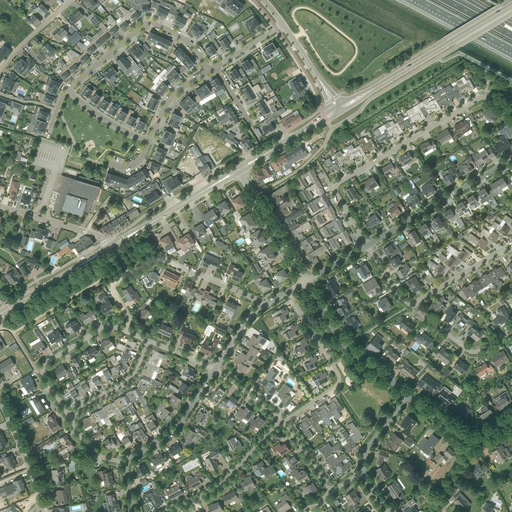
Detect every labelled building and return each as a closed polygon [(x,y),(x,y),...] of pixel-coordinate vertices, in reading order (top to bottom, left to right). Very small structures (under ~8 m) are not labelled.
[(85,4),(88,7),(90,9),(96,4),(91,0),(84,0),(84,1),(86,4),(85,4)] [(225,0),(224,0),(220,7),(224,10),(227,6),(238,14),(243,6),(235,0),(229,0),(228,2),(225,0)] [(164,7),(159,5),(159,4),(157,2),(154,8),(157,9),(155,14),(160,17),(164,7)] [(37,8),(33,4),(32,4),(30,7),(29,7),(32,10),(36,13),(38,11),(43,16),(48,11),(41,4),(37,8)] [(120,6),(118,8),(128,20),(131,18),(133,21),(136,19),(136,20),(139,17),(139,16),(137,13),(134,10),(131,13),(120,6)] [(164,6),(164,7),(160,17),(165,19),(170,8),(164,6)] [(115,10),(121,21),(117,24),(120,27),(122,30),(123,30),(124,31),(127,28),(126,27),(128,25),(126,22),(128,20),(118,8),(115,10)] [(78,10),(68,18),(74,24),(83,16),(78,10)] [(173,23),(178,25),(182,17),(177,14),(178,12),(176,11),(174,10),(172,15),(176,17),(173,23)] [(27,18),(24,20),(29,25),(31,23),(35,27),(40,22),(33,15),(31,17),(32,19),(29,21),(27,18)] [(117,24),(109,15),(107,17),(111,26),(107,29),(111,34),(112,35),(113,35),(116,33),(116,32),(118,30),(117,29),(120,27),(117,24)] [(182,17),(178,25),(183,28),(188,18),(183,15),(182,17)] [(95,16),(90,21),(94,26),(100,21),(95,16)] [(255,19),(252,20),(246,24),(251,33),(254,31),(253,29),(259,25),(255,19)] [(111,34),(107,29),(101,22),(98,24),(102,34),(99,37),(104,43),(105,43),(108,40),(107,39),(109,37),(109,36),(111,34)] [(194,35),(199,27),(194,24),(189,32),(194,35)] [(208,30),(205,29),(204,31),(199,27),(194,35),(199,38),(202,34),(204,35),(208,30)] [(62,28),(57,33),(61,38),(63,35),(67,39),(69,36),(66,33),(67,32),(62,28)] [(67,40),(73,46),(82,37),(76,32),(67,40)] [(152,42),(155,35),(150,32),(146,39),(152,42)] [(91,44),(95,48),(97,46),(98,47),(100,45),(101,46),(104,43),(99,37),(95,40),(88,35),(85,37),(91,44)] [(160,37),(155,35),(152,42),(156,44),(160,37)] [(233,41),(229,35),(225,38),(224,36),(218,40),(224,50),(230,46),(228,43),(230,42),(230,43),(233,41)] [(165,39),(160,37),(156,44),(161,46),(165,39)] [(161,46),(160,48),(166,50),(170,41),(165,39),(161,46)] [(95,49),(95,48),(91,44),(87,47),(79,42),(77,44),(84,53),(86,55),(89,53),(89,54),(92,52),(92,53),(95,50),(95,49)] [(216,49),(219,48),(216,42),(213,44),(211,45),(211,44),(205,47),(207,51),(206,51),(208,55),(209,55),(210,56),(216,52),(215,50),(216,49)] [(41,53),(38,55),(43,60),(45,58),(44,56),(46,55),(49,58),(52,55),(49,52),(52,49),(47,43),(41,48),(43,50),(41,53)] [(269,55),(276,50),(274,48),(275,47),(273,44),(272,44),(272,43),(262,49),(264,53),(261,55),(265,61),(270,57),(269,55)] [(138,46),(137,45),(130,51),(131,52),(129,53),(134,59),(136,57),(137,59),(147,51),(141,44),(138,46)] [(0,62),(10,50),(10,49),(4,45),(2,47),(0,45),(0,62)] [(177,57),(183,51),(179,47),(172,54),(174,55),(176,58),(177,57)] [(83,64),(85,62),(86,63),(89,60),(88,59),(89,59),(86,55),(84,53),(81,56),(71,49),(68,51),(78,63),(80,60),(83,64)] [(69,70),(72,73),(73,72),(73,73),(76,70),(78,68),(75,65),(78,63),(68,51),(66,53),(70,64),(67,67),(69,70)] [(187,55),(183,51),(177,57),(181,61),(187,55)] [(190,59),(187,55),(181,61),(184,65),(190,59)] [(15,64),(15,65),(13,68),(20,74),(20,75),(21,74),(27,67),(30,70),(35,64),(29,57),(24,62),(21,59),(20,59),(18,62),(17,61),(17,62),(15,64)] [(132,60),(129,63),(126,59),(125,60),(124,60),(122,57),(116,62),(125,73),(129,69),(132,71),(135,73),(140,69),(137,65),(132,60)] [(58,74),(63,80),(64,80),(65,80),(68,78),(67,77),(70,75),(67,72),(69,70),(67,67),(60,58),(58,60),(62,71),(58,74)] [(184,65),(183,65),(187,70),(188,69),(189,70),(192,67),(191,67),(194,64),(190,59),(184,65)] [(253,59),(250,61),(249,62),(247,59),(246,60),(246,59),(242,62),(243,62),(241,63),(247,72),(253,68),(252,67),(257,65),(253,59)] [(282,66),(278,69),(281,74),(277,76),(283,85),(292,79),(291,78),(291,79),(289,75),(291,74),(289,71),(290,70),(290,71),(288,66),(287,67),(285,64),(282,65),(281,65),(282,66)] [(169,73),(175,79),(179,75),(176,72),(178,70),(177,69),(174,65),(171,68),(172,68),(168,72),(169,73)] [(112,67),(103,74),(105,76),(103,78),(106,81),(110,85),(114,82),(111,78),(117,73),(112,67)] [(240,76),(245,74),(241,68),(238,70),(237,71),(235,69),(229,72),(236,82),(242,79),(240,76)] [(3,80),(2,83),(3,84),(1,87),(2,87),(2,88),(6,90),(7,90),(10,91),(15,82),(13,82),(17,76),(11,71),(8,77),(9,78),(9,79),(6,78),(4,81),(3,80)] [(171,83),(175,79),(169,73),(165,77),(171,83)] [(58,89),(60,83),(55,81),(56,78),(50,76),(48,80),(50,80),(49,86),(58,89)] [(157,86),(165,92),(168,87),(163,83),(165,81),(160,77),(159,80),(155,85),(157,86)] [(457,86),(462,93),(467,90),(469,92),(475,89),(469,79),(466,81),(464,77),(455,82),(457,86)] [(223,88),(216,78),(215,78),(211,80),(212,81),(211,81),(214,86),(211,88),(214,93),(215,94),(223,88)] [(299,78),(289,84),(292,88),(295,86),(298,93),(305,89),(305,88),(299,78)] [(242,90),(246,96),(260,87),(258,84),(253,87),(249,82),(243,86),(244,89),(242,90)] [(208,89),(205,84),(204,85),(203,85),(200,87),(205,96),(206,98),(214,93),(211,88),(211,87),(208,89)] [(58,89),(49,86),(47,85),(43,94),(49,96),(51,93),(55,95),(56,93),(57,93),(58,89)] [(444,89),(451,100),(456,96),(458,99),(464,95),(462,93),(457,86),(455,87),(454,87),(452,89),(450,85),(444,89)] [(82,94),(83,95),(83,96),(86,98),(86,97),(87,98),(90,94),(92,91),(85,86),(81,91),(83,92),(82,94)] [(154,90),(161,96),(165,92),(157,86),(154,90)] [(198,95),(194,97),(198,103),(201,101),(200,99),(205,96),(200,87),(196,89),(197,90),(195,91),(198,95)] [(262,90),(260,87),(246,96),(250,101),(251,100),(253,103),(257,100),(260,99),(256,93),(262,90)] [(93,96),(90,100),(92,102),(91,102),(94,105),(95,104),(96,104),(98,101),(101,98),(101,97),(97,95),(98,92),(94,89),(92,91),(90,94),(93,96)] [(435,99),(440,106),(445,103),(447,106),(452,102),(451,100),(444,89),(439,92),(433,95),(435,99)] [(145,100),(147,101),(156,105),(158,100),(153,98),(154,95),(149,92),(147,95),(148,95),(145,100)] [(55,99),(54,99),(54,98),(49,96),(43,94),(43,93),(39,102),(45,104),(46,101),(52,104),(53,103),(55,99)] [(102,95),(101,97),(101,98),(98,101),(101,103),(99,107),(101,108),(100,109),(103,111),(104,110),(105,110),(107,107),(109,103),(106,101),(106,98),(102,95)] [(194,103),(196,105),(198,103),(194,97),(192,100),(188,96),(187,97),(186,97),(183,100),(190,107),(194,103)] [(262,97),(260,99),(257,100),(258,103),(256,104),(260,110),(274,101),(272,98),(267,101),(265,99),(263,100),(262,97)] [(424,106),(428,113),(434,110),(435,112),(441,109),(440,106),(435,99),(433,101),(434,102),(431,104),(427,99),(420,103),(422,108),(424,106)] [(180,103),(179,105),(182,108),(179,111),(185,115),(187,113),(186,111),(190,107),(183,100),(180,103)] [(110,101),(109,103),(107,107),(110,108),(107,112),(109,114),(109,115),(112,117),(113,116),(114,116),(116,112),(118,109),(114,107),(115,104),(110,101)] [(148,108),(153,110),(156,105),(147,101),(145,106),(142,105),(141,107),(146,110),(148,108)] [(260,110),(264,116),(266,114),(267,117),(274,113),(271,108),(276,104),(274,101),(260,110)] [(13,102),(10,110),(19,113),(22,106),(13,102)] [(420,122),(426,118),(420,109),(422,108),(420,103),(406,111),(408,114),(413,122),(418,119),(420,122)] [(220,122),(234,113),(230,107),(228,105),(222,108),(224,111),(226,113),(217,118),(220,122)] [(38,113),(37,116),(42,118),(46,119),(47,118),(48,119),(49,115),(48,115),(49,114),(43,111),(44,109),(38,106),(36,111),(38,113)] [(128,112),(119,107),(118,109),(116,112),(119,114),(117,118),(119,119),(118,120),(121,122),(122,121),(123,122),(125,117),(128,112)] [(481,111),(478,113),(481,117),(482,116),(482,117),(493,123),(498,114),(487,108),(484,113),(481,111)] [(128,112),(125,117),(128,119),(126,123),(128,124),(127,125),(131,127),(131,126),(132,127),(134,122),(136,119),(132,117),(133,114),(134,112),(129,109),(128,112)] [(169,118),(179,123),(181,124),(185,115),(179,111),(177,115),(173,113),(172,115),(171,115),(169,118)] [(234,113),(220,122),(222,125),(230,120),(231,123),(231,122),(233,125),(239,122),(237,119),(238,118),(234,113)] [(286,129),(295,124),(303,119),(299,113),(294,116),(293,113),(289,115),(281,120),(286,129)] [(397,122),(402,129),(407,126),(409,129),(415,125),(413,122),(408,114),(402,118),(401,115),(395,118),(397,122)] [(45,124),(45,122),(40,121),(42,118),(37,116),(36,115),(34,119),(36,120),(34,125),(44,129),(44,128),(45,124)] [(266,134),(272,131),(272,132),(275,130),(274,130),(275,129),(270,122),(275,119),(273,116),(264,121),(267,126),(263,128),(266,134)] [(137,124),(135,128),(142,131),(143,128),(144,128),(146,125),(145,124),(145,123),(142,122),(142,119),(137,117),(136,119),(134,122),(137,124)] [(171,129),(178,133),(179,129),(176,128),(179,123),(169,118),(168,122),(168,123),(167,124),(172,127),(171,129)] [(403,132),(402,129),(397,122),(395,124),(393,120),(390,122),(389,121),(384,125),(391,136),(396,133),(397,135),(403,132)] [(458,124),(454,126),(457,131),(454,133),(458,139),(461,137),(459,134),(470,128),(471,130),(471,129),(465,120),(462,122),(461,122),(461,123),(458,124)] [(510,126),(509,126),(509,125),(510,124),(508,121),(502,125),(504,129),(503,128),(499,131),(502,136),(498,138),(501,142),(495,146),(499,153),(505,149),(504,148),(511,144),(507,138),(509,138),(510,138),(511,138),(511,137),(511,134),(511,126),(510,126)] [(44,129),(34,125),(32,131),(30,130),(29,133),(35,135),(36,132),(42,134),(44,129)] [(373,132),(379,143),(385,139),(386,142),(392,138),(391,136),(384,125),(378,128),(373,132)] [(174,141),(178,133),(171,129),(169,132),(166,131),(165,132),(164,132),(163,136),(174,141)] [(452,137),(447,129),(442,132),(443,133),(438,137),(442,144),(449,140),(448,139),(452,137)] [(225,140),(228,135),(222,131),(219,136),(225,140)] [(310,146),(323,138),(319,132),(306,140),(310,146)] [(241,137),(243,141),(242,142),(245,148),(247,147),(248,150),(254,147),(252,144),(253,143),(251,140),(247,134),(241,137)] [(233,145),(236,140),(228,135),(225,140),(224,140),(233,145)] [(164,147),(170,149),(174,141),(163,136),(161,140),(161,142),(165,144),(164,147)] [(366,137),(363,139),(363,137),(357,141),(360,145),(364,152),(369,149),(371,151),(377,148),(371,138),(368,140),(366,137)] [(436,148),(437,147),(433,140),(430,142),(428,141),(420,146),(426,155),(437,149),(436,148)] [(0,147),(7,150),(10,144),(1,141),(0,143),(0,147)] [(354,148),(351,144),(346,148),(348,152),(353,159),(358,156),(360,158),(366,155),(364,152),(360,145),(354,148)] [(304,152),(305,152),(303,149),(303,148),(302,148),(300,145),(284,155),(290,164),(301,157),(301,159),(302,158),(301,158),(303,157),(306,155),(306,154),(304,152)] [(170,149),(164,147),(163,149),(157,147),(154,153),(155,153),(164,157),(167,152),(168,153),(170,149)] [(486,150),(480,154),(479,152),(473,156),(478,165),(485,161),(484,160),(490,157),(490,158),(495,155),(492,151),(488,153),(486,150)] [(195,164),(202,175),(211,170),(207,163),(215,158),(214,155),(205,160),(199,151),(192,155),(197,163),(195,164)] [(345,153),(342,154),(340,151),(336,154),(334,151),(333,152),(337,159),(342,166),(347,162),(348,165),(354,161),(353,159),(348,152),(345,153)] [(400,158),(401,159),(399,160),(403,167),(404,166),(405,166),(408,164),(408,165),(418,160),(414,154),(411,156),(409,152),(400,158)] [(164,157),(155,153),(153,156),(154,157),(153,159),(157,161),(156,164),(160,166),(162,166),(166,158),(164,157)] [(289,168),(292,167),(290,164),(284,155),(271,163),(276,172),(282,168),(284,171),(289,168)] [(329,158),(323,161),(330,172),(336,169),(337,172),(343,168),(342,166),(337,159),(334,160),(335,162),(333,163),(329,158)] [(473,170),(470,165),(474,163),(470,158),(462,163),(463,164),(458,167),(463,176),(468,172),(469,172),(468,172),(470,171),(471,171),(472,170),(473,170)] [(158,171),(160,166),(156,164),(151,161),(151,162),(150,162),(148,166),(149,166),(149,167),(158,171)] [(399,170),(396,164),(393,166),(391,163),(382,169),(387,176),(393,173),(394,174),(399,170)] [(267,187),(263,180),(272,175),(267,166),(256,172),(253,173),(255,176),(263,189),(267,187)] [(443,177),(447,185),(455,181),(452,176),(455,174),(451,168),(444,172),(442,173),(442,175),(443,177)] [(144,169),(139,172),(143,179),(148,176),(144,169)] [(319,181),(316,176),(317,175),(313,169),(295,179),(302,190),(307,186),(303,179),(308,175),(314,184),(319,181)] [(135,175),(139,182),(143,179),(139,172),(135,175)] [(107,173),(104,182),(109,184),(110,182),(112,175),(107,173)] [(55,210),(56,211),(56,212),(57,212),(58,212),(65,214),(66,211),(82,216),(83,212),(88,213),(93,199),(96,200),(100,187),(97,186),(99,182),(79,176),(78,180),(61,175),(57,188),(60,189),(55,207),(55,208),(55,209),(55,210)] [(130,178),(134,184),(139,182),(135,175),(130,178)] [(171,191),(181,184),(176,177),(167,183),(166,181),(162,183),(165,189),(168,187),(171,191)] [(374,177),(366,182),(370,189),(378,185),(374,177)] [(501,189),(507,186),(509,188),(511,186),(511,185),(511,183),(508,180),(505,182),(503,178),(496,181),(501,189)] [(434,180),(426,185),(421,188),(427,197),(436,192),(434,188),(437,186),(434,180)] [(12,188),(9,198),(12,198),(11,199),(18,201),(22,190),(18,189),(20,183),(12,181),(10,187),(12,188)] [(323,188),(319,181),(314,184),(302,191),(307,200),(312,197),(309,191),(314,188),(320,197),(325,193),(322,188),(323,188)] [(490,185),(493,189),(490,191),(490,192),(493,197),(497,195),(503,192),(501,189),(496,181),(490,185)] [(157,193),(156,192),(161,190),(156,182),(152,185),(153,187),(146,191),(148,194),(144,197),(148,204),(159,197),(157,193)] [(289,189),(286,185),(267,196),(270,201),(274,198),(277,203),(276,204),(278,206),(285,202),(283,199),(281,200),(278,196),(289,189)] [(30,203),(33,204),(38,188),(33,186),(30,195),(23,193),(20,202),(29,205),(30,203)] [(354,199),(356,202),(362,198),(360,195),(359,196),(353,186),(346,190),(352,200),(354,199)] [(416,188),(408,193),(405,195),(404,197),(403,198),(404,199),(405,199),(406,199),(410,206),(416,203),(417,203),(421,201),(417,195),(419,193),(416,188)] [(490,192),(487,193),(485,188),(478,192),(480,196),(478,197),(479,198),(482,204),(490,199),(490,200),(493,200),(494,199),(493,197),(490,192)] [(329,200),(325,193),(320,197),(308,204),(313,213),(319,210),(315,203),(321,200),(326,209),(331,206),(328,201),(329,200)] [(479,198),(476,200),(473,195),(467,199),(469,202),(467,204),(467,205),(468,205),(471,210),(482,204),(479,198)] [(236,200),(233,202),(237,209),(244,205),(240,197),(235,199),(236,200)] [(285,219),(292,214),(290,211),(289,212),(286,208),(295,203),(292,198),(285,202),(278,206),(276,207),(280,213),(282,212),(284,215),(283,216),(285,219)] [(391,213),(391,215),(392,216),(393,216),(397,214),(398,215),(401,213),(399,209),(403,207),(399,200),(393,204),(395,207),(390,210),(392,213),(391,213)] [(223,204),(222,203),(218,206),(222,214),(230,209),(226,202),(223,204)] [(459,217),(468,212),(470,215),(473,214),(471,210),(468,205),(467,205),(465,207),(462,202),(456,206),(458,209),(456,210),(456,212),(459,217)] [(332,221),(337,218),(334,213),(335,212),(331,206),(326,209),(314,216),(319,226),(325,222),(321,216),(327,212),(332,221)] [(136,208),(128,212),(132,219),(140,214),(136,208)] [(304,214),(301,209),(292,214),(285,219),(283,219),(287,226),(290,224),(292,227),(291,228),(292,231),(300,226),(298,224),(296,225),(293,220),(304,214)] [(453,222),(460,218),(459,217),(456,212),(453,214),(450,209),(444,213),(448,219),(450,218),(453,222)] [(212,210),(211,210),(207,212),(213,222),(219,219),(213,210),(212,210)] [(374,214),(368,218),(370,221),(367,223),(370,228),(374,226),(373,224),(378,221),(380,221),(378,218),(381,216),(378,210),(373,213),(374,214)] [(116,219),(121,228),(130,223),(129,221),(132,219),(128,212),(124,215),(116,219)] [(204,215),(202,216),(208,225),(213,222),(207,212),(204,215)] [(243,225),(253,219),(251,215),(250,216),(249,214),(243,218),(241,215),(238,217),(235,219),(237,222),(240,220),(243,225)] [(511,219),(506,215),(503,219),(506,222),(511,226),(511,219)] [(438,216),(432,220),(435,225),(431,227),(434,231),(441,227),(442,230),(448,227),(445,221),(442,223),(438,216)] [(337,218),(332,221),(321,228),(327,237),(332,234),(328,228),(334,224),(339,233),(344,230),(341,225),(342,224),(338,218),(337,218)] [(111,222),(116,231),(121,228),(116,219),(111,222)] [(249,229),(256,225),(255,224),(255,223),(253,219),(243,225),(241,226),(245,232),(243,233),(245,236),(250,232),(249,229)] [(300,226),(292,231),(291,232),(294,238),(297,236),(299,239),(298,240),(300,243),(307,238),(305,236),(304,237),(301,232),(312,226),(309,221),(300,226)] [(111,222),(109,224),(102,228),(107,236),(116,231),(111,222)] [(495,228),(504,235),(506,236),(509,232),(509,233),(510,232),(511,233),(511,231),(511,226),(506,222),(502,227),(495,222),(492,226),(495,228)] [(426,224),(420,227),(424,235),(428,233),(429,235),(432,233),(426,224)] [(197,227),(193,229),(198,237),(200,240),(207,236),(210,234),(206,229),(204,230),(201,226),(198,228),(197,227)] [(46,239),(48,232),(44,231),(45,229),(37,227),(36,232),(32,231),(29,237),(34,238),(34,237),(41,239),(42,238),(46,239)] [(492,241),(495,243),(498,239),(499,239),(500,240),(504,235),(495,228),(491,233),(484,228),(480,233),(484,235),(492,241)] [(334,250),(341,247),(336,239),(341,236),(347,245),(352,242),(348,237),(349,236),(345,229),(344,230),(339,233),(328,240),(334,250)] [(260,232),(259,231),(252,235),(250,232),(245,236),(246,238),(248,237),(251,243),(253,242),(253,241),(263,236),(261,232),(260,232)] [(420,241),(414,231),(408,235),(410,239),(407,240),(411,246),(420,241)] [(489,246),(492,242),(492,241),(484,235),(480,240),(470,233),(467,238),(483,249),(486,245),(489,246)] [(187,235),(183,237),(189,246),(194,243),(197,247),(199,245),(196,240),(193,241),(189,234),(187,235)] [(307,255),(314,251),(312,248),(311,249),(308,244),(317,239),(314,234),(307,238),(300,243),(298,244),(302,250),(304,248),(306,252),(305,252),(307,255)] [(94,244),(90,238),(85,236),(79,239),(80,241),(86,249),(94,244)] [(258,246),(266,241),(265,240),(265,239),(263,236),(253,241),(253,242),(256,247),(253,249),(254,252),(260,248),(258,246)] [(168,237),(165,239),(165,238),(161,240),(167,251),(174,247),(168,237)] [(183,237),(179,239),(180,240),(178,241),(182,248),(180,250),(183,255),(186,253),(191,250),(189,246),(183,237)] [(69,244),(66,239),(58,244),(61,249),(69,244)] [(80,241),(73,245),(72,243),(68,246),(70,250),(75,248),(78,254),(86,249),(80,241)] [(399,245),(401,249),(409,245),(406,241),(399,245)] [(314,251),(307,255),(305,256),(309,262),(312,261),(314,265),(319,262),(316,256),(328,249),(327,247),(325,244),(314,251)] [(393,248),(391,245),(388,246),(384,249),(383,249),(384,250),(383,250),(385,253),(386,253),(387,255),(391,253),(393,255),(400,251),(397,246),(393,248)] [(461,260),(463,261),(466,257),(469,259),(472,253),(463,247),(460,252),(449,245),(446,250),(450,252),(461,260)] [(270,248),(269,247),(262,251),(260,248),(254,252),(256,255),(260,252),(263,258),(273,252),(270,248)] [(394,258),(390,261),(392,263),(391,263),(393,266),(394,266),(394,267),(401,262),(399,259),(403,256),(400,251),(393,255),(394,258)] [(275,256),(273,252),(263,258),(266,263),(262,265),(264,268),(270,265),(268,262),(275,258),(274,256),(275,256)] [(455,264),(458,265),(461,260),(450,252),(446,257),(441,254),(438,259),(441,261),(450,267),(452,268),(455,264)] [(204,257),(203,261),(204,262),(202,265),(208,268),(209,267),(215,269),(219,260),(211,256),(210,259),(204,257)] [(31,272),(30,270),(33,268),(35,265),(25,260),(20,262),(17,264),(19,268),(24,276),(31,272)] [(446,272),(450,267),(441,261),(438,266),(430,261),(427,265),(441,275),(444,270),(446,272)] [(402,268),(397,271),(401,278),(407,274),(406,272),(410,269),(406,263),(401,266),(402,268)] [(363,277),(371,272),(367,266),(366,267),(365,264),(359,268),(357,265),(351,268),(354,274),(359,271),(363,277)] [(230,265),(227,272),(232,274),(232,273),(234,274),(232,278),(239,281),(242,273),(239,272),(240,269),(230,265)] [(17,278),(20,276),(16,269),(12,266),(8,269),(9,273),(6,275),(11,284),(12,283),(13,284),(16,282),(15,281),(18,280),(17,278)] [(506,275),(501,266),(497,269),(496,267),(492,270),(493,271),(490,272),(490,273),(495,281),(497,283),(498,284),(500,282),(498,279),(497,278),(501,276),(502,277),(505,275),(506,275)] [(434,280),(431,274),(430,274),(427,269),(424,270),(427,275),(431,282),(434,280)] [(180,277),(173,273),(165,270),(162,277),(167,280),(166,284),(176,289),(179,283),(177,282),(180,277)] [(282,284),(280,282),(288,277),(285,273),(284,273),(283,270),(276,274),(278,279),(273,282),(277,287),(282,284)] [(153,283),(158,273),(152,271),(151,273),(150,272),(144,276),(145,277),(142,279),(146,284),(153,283)] [(406,282),(409,288),(411,287),(418,282),(417,279),(418,279),(419,276),(416,272),(410,275),(412,279),(406,282)] [(493,285),(491,283),(495,281),(490,273),(487,275),(486,273),(482,276),(483,277),(480,278),(480,279),(486,289),(493,285)] [(333,296),(333,297),(337,294),(337,293),(340,291),(334,282),(336,281),(334,278),(328,281),(330,284),(327,286),(329,289),(330,289),(334,296),(333,296)] [(374,296),(381,291),(378,286),(379,285),(376,281),(374,278),(363,285),(369,294),(371,293),(372,293),(374,296)] [(476,296),(479,294),(486,289),(480,279),(476,281),(475,280),(472,282),(472,283),(469,285),(470,285),(476,296)] [(267,288),(270,286),(266,280),(259,284),(264,292),(268,289),(267,288)] [(194,296),(197,289),(196,290),(193,288),(192,288),(191,288),(193,283),(188,281),(187,283),(185,283),(182,288),(187,290),(185,294),(189,296),(190,295),(194,296)] [(411,287),(413,290),(411,290),(414,295),(420,291),(419,289),(423,287),(422,284),(420,285),(418,282),(411,287)] [(462,289),(459,291),(464,300),(467,298),(467,297),(470,295),(472,298),(476,296),(470,285),(466,287),(465,286),(461,288),(462,289)] [(134,293),(130,286),(123,291),(129,301),(132,299),(135,303),(140,299),(136,292),(134,293)] [(352,289),(343,294),(345,297),(354,292),(352,289)] [(215,308),(217,303),(215,301),(216,298),(211,296),(208,295),(209,291),(205,290),(204,292),(200,290),(199,293),(198,293),(196,297),(198,298),(197,299),(202,302),(203,300),(210,303),(209,305),(215,308)] [(99,307),(103,314),(108,312),(107,311),(113,308),(109,301),(108,301),(106,298),(107,297),(105,294),(99,297),(101,301),(102,300),(104,303),(99,307)] [(433,305),(437,312),(445,307),(443,304),(447,302),(444,296),(437,300),(438,302),(433,305)] [(340,303),(342,306),(337,309),(341,315),(350,310),(346,304),(348,303),(344,297),(337,301),(339,304),(340,303)] [(392,307),(386,297),(378,302),(382,307),(379,309),(381,313),(389,308),(390,308),(392,307)] [(234,320),(241,306),(237,305),(228,300),(224,308),(230,310),(227,316),(234,320)] [(285,306),(277,311),(279,315),(276,317),(279,322),(284,320),(285,322),(288,320),(285,316),(288,314),(287,312),(288,311),(285,306)] [(445,317),(451,322),(457,314),(453,311),(455,309),(450,306),(445,313),(447,314),(445,317)] [(496,325),(500,323),(501,324),(507,321),(511,319),(506,311),(504,307),(497,311),(499,315),(496,317),(497,318),(493,320),(496,325)] [(138,315),(144,320),(147,317),(149,319),(153,316),(144,308),(138,315)] [(92,320),(96,318),(92,310),(84,315),(83,313),(79,315),(84,323),(91,319),(92,320)] [(351,317),(346,320),(348,323),(344,325),(345,326),(348,325),(352,331),(358,327),(360,326),(360,325),(359,323),(358,323),(357,322),(354,316),(358,314),(356,310),(349,314),(351,317)] [(214,311),(209,322),(212,323),(217,313),(214,311)] [(457,319),(459,321),(458,322),(458,323),(456,326),(461,330),(465,324),(467,326),(471,321),(461,313),(457,319)] [(394,325),(397,327),(400,330),(402,328),(409,333),(412,329),(413,329),(414,329),(413,328),(415,326),(410,322),(410,323),(401,316),(394,325)] [(64,323),(70,334),(74,332),(74,331),(76,330),(76,331),(80,328),(75,320),(70,323),(69,320),(64,323)] [(467,327),(470,329),(467,332),(472,336),(477,330),(474,327),(476,324),(471,321),(467,326),(467,327)] [(298,327),(295,322),(286,327),(289,331),(286,333),(289,338),(293,336),(294,338),(297,336),(295,331),(297,330),(296,328),(298,327)] [(161,323),(157,332),(162,334),(162,333),(164,334),(164,335),(169,337),(173,329),(161,323)] [(183,335),(181,340),(184,342),(185,341),(191,344),(194,336),(187,333),(188,328),(183,326),(180,333),(183,335)] [(225,336),(226,332),(216,327),(214,331),(225,336)] [(63,339),(62,337),(65,335),(60,328),(54,332),(47,336),(52,343),(58,340),(59,341),(63,339)] [(484,337),(487,333),(483,329),(480,332),(477,330),(472,336),(477,341),(481,335),(484,337)] [(264,334),(261,332),(257,338),(253,335),(250,340),(262,348),(264,345),(263,345),(267,339),(263,336),(264,334)] [(421,336),(418,334),(414,339),(421,344),(422,343),(427,347),(432,340),(428,336),(427,336),(424,334),(424,333),(421,336)] [(377,334),(368,346),(372,350),(373,349),(377,353),(379,350),(380,350),(380,349),(382,346),(378,343),(382,338),(377,334)] [(103,346),(100,347),(104,353),(109,350),(108,348),(113,345),(111,341),(110,341),(108,338),(104,340),(104,341),(101,343),(103,346)] [(304,347),(307,346),(306,344),(307,343),(304,338),(296,343),(298,346),(295,348),(299,354),(303,352),(304,354),(307,352),(304,347)] [(123,351),(128,353),(130,348),(134,350),(137,343),(127,339),(126,343),(127,343),(126,346),(118,343),(116,348),(123,351)] [(214,352),(219,341),(214,339),(211,346),(204,343),(201,351),(206,353),(206,352),(208,353),(208,354),(211,355),(213,352),(214,352)] [(261,351),(262,348),(250,340),(247,345),(251,348),(249,351),(256,356),(259,350),(261,351)] [(46,349),(42,343),(41,341),(36,344),(34,341),(29,344),(31,347),(32,346),(36,354),(42,350),(42,351),(46,349)] [(393,349),(392,348),(389,346),(385,352),(387,354),(384,358),(388,361),(389,359),(394,363),(397,360),(396,359),(398,356),(399,357),(399,356),(392,350),(393,349)] [(98,353),(95,347),(90,350),(90,349),(84,352),(88,360),(94,356),(93,355),(98,353)] [(447,364),(453,356),(452,356),(448,353),(445,351),(445,350),(442,347),(439,351),(436,349),(432,354),(435,357),(436,356),(447,364)] [(166,362),(168,356),(154,350),(152,355),(152,357),(150,356),(147,363),(148,363),(156,366),(159,359),(166,362)] [(115,357),(122,369),(123,370),(129,367),(127,363),(129,358),(130,358),(131,355),(128,353),(123,351),(121,358),(119,355),(115,357)] [(252,361),(256,356),(249,351),(246,355),(242,352),(239,357),(251,365),(253,362),(252,361)] [(509,360),(503,351),(497,355),(497,354),(491,357),(496,366),(502,363),(503,364),(509,360)] [(317,359),(314,354),(305,359),(307,362),(304,364),(308,370),(312,368),(313,369),(316,368),(314,363),(316,361),(315,359),(317,359)] [(117,371),(122,369),(115,357),(114,355),(109,358),(114,367),(108,370),(112,377),(113,379),(119,375),(117,371)] [(77,356),(71,360),(77,369),(83,366),(77,356)] [(241,370),(245,373),(248,367),(250,368),(251,365),(239,357),(236,362),(240,365),(236,371),(239,373),(241,370)] [(0,364),(0,371),(1,373),(14,365),(10,358),(0,364)] [(412,380),(418,373),(419,371),(408,362),(405,360),(400,366),(403,368),(401,371),(412,380)] [(463,374),(469,367),(465,364),(460,360),(459,360),(454,367),(461,372),(460,372),(461,373),(462,373),(463,374)] [(162,370),(163,369),(156,366),(148,363),(146,367),(147,368),(146,369),(145,368),(142,375),(143,375),(151,379),(154,371),(158,372),(158,371),(159,372),(162,370)] [(486,363),(482,365),(479,366),(479,367),(474,370),(479,377),(490,370),(491,371),(494,369),(490,363),(487,364),(486,363)] [(66,370),(63,365),(58,368),(58,369),(54,371),(58,378),(67,373),(70,377),(73,376),(68,368),(66,370)] [(185,380),(187,377),(193,381),(196,375),(192,372),(194,370),(187,366),(184,371),(187,372),(185,376),(182,374),(180,377),(185,381),(185,380)] [(109,379),(112,377),(108,370),(106,367),(101,370),(103,374),(98,378),(101,383),(102,385),(108,382),(107,379),(108,378),(109,379)] [(266,379),(262,384),(267,388),(265,390),(270,394),(271,394),(273,396),(277,390),(275,389),(277,386),(276,386),(278,383),(273,380),(278,374),(271,369),(265,378),(266,379)] [(311,377),(313,381),(314,380),(318,386),(322,383),(323,385),(326,383),(323,379),(326,377),(325,375),(326,374),(323,370),(311,377)] [(98,385),(101,383),(98,378),(95,374),(90,377),(91,378),(85,382),(90,390),(91,392),(97,388),(96,385),(97,385),(98,385)] [(33,381),(30,375),(20,380),(24,386),(21,388),(25,395),(36,388),(32,382),(33,381)] [(151,379),(143,375),(142,378),(141,378),(140,379),(142,380),(141,381),(140,381),(137,387),(137,388),(143,397),(144,396),(144,395),(149,383),(160,388),(162,383),(151,379)] [(436,391),(441,385),(435,381),(435,382),(425,375),(421,380),(419,384),(422,387),(430,393),(434,388),(436,391)] [(86,391),(87,392),(90,390),(85,382),(84,380),(79,383),(81,388),(76,391),(79,396),(80,398),(86,395),(85,392),(86,391)] [(181,386),(179,390),(178,390),(181,392),(182,391),(185,393),(189,387),(184,383),(182,382),(180,385),(181,386)] [(288,395),(291,391),(292,389),(285,385),(281,390),(283,391),(279,397),(284,400),(282,403),(287,406),(293,398),(292,397),(288,395)] [(75,398),(76,398),(79,396),(76,391),(73,387),(70,389),(68,390),(71,394),(65,398),(69,405),(75,401),(74,399),(75,398)] [(220,398),(225,391),(220,387),(216,393),(215,392),(212,396),(209,395),(207,398),(213,402),(218,397),(220,398)] [(125,394),(126,395),(130,402),(137,398),(143,407),(147,404),(143,397),(137,388),(134,389),(132,389),(133,391),(132,391),(131,390),(125,394)] [(175,392),(172,390),(171,391),(168,395),(172,397),(168,403),(172,406),(174,404),(176,406),(180,399),(175,396),(177,393),(175,392)] [(449,401),(452,403),(456,398),(451,394),(450,395),(443,390),(437,397),(447,404),(449,401)] [(114,401),(114,402),(119,409),(126,405),(131,414),(136,411),(130,402),(126,395),(123,396),(122,396),(121,396),(122,398),(120,398),(120,397),(114,401)] [(228,401),(225,399),(221,404),(228,409),(230,405),(233,407),(235,404),(235,405),(238,401),(232,396),(228,401)] [(495,402),(500,410),(506,406),(506,407),(511,403),(511,400),(510,397),(507,399),(505,396),(495,402)] [(40,413),(49,407),(47,403),(46,404),(42,398),(39,400),(38,397),(30,401),(32,405),(34,404),(40,413)] [(341,406),(335,397),(330,400),(331,403),(327,406),(333,415),(337,420),(342,417),(336,409),(341,406)] [(102,408),(103,409),(107,416),(114,411),(120,420),(124,418),(123,416),(121,413),(119,409),(114,402),(110,404),(110,405),(109,405),(108,404),(102,408)] [(159,417),(165,421),(168,416),(169,416),(172,413),(167,409),(169,406),(163,403),(159,410),(162,412),(159,417)] [(329,418),(333,415),(327,406),(326,403),(320,407),(322,409),(318,412),(324,421),(327,426),(332,423),(329,418)] [(482,413),(480,414),(483,420),(483,419),(484,418),(488,416),(487,415),(490,413),(490,414),(491,414),(491,413),(492,413),(493,413),(490,408),(489,409),(486,404),(483,406),(484,408),(480,410),(482,413)] [(244,417),(247,420),(250,417),(253,419),(255,415),(252,413),(253,412),(246,407),(243,411),(240,409),(236,415),(242,419),(244,417)] [(464,420),(469,414),(461,408),(460,410),(457,408),(453,413),(457,416),(458,415),(464,420)] [(91,415),(96,423),(103,418),(108,427),(113,425),(107,416),(103,409),(98,411),(99,412),(97,412),(97,411),(91,415)] [(318,432),(319,432),(322,430),(323,429),(319,424),(324,421),(318,412),(316,410),(311,413),(313,416),(308,419),(313,425),(318,433),(318,432)] [(203,423),(208,415),(205,413),(204,413),(202,412),(201,411),(199,414),(199,415),(195,420),(199,422),(200,421),(203,423)] [(53,432),(60,427),(56,420),(57,419),(53,414),(48,417),(51,423),(48,424),(53,432)] [(154,430),(157,428),(153,422),(156,421),(152,414),(147,417),(147,418),(144,420),(146,424),(150,431),(154,429),(154,430)] [(96,423),(91,415),(87,418),(86,419),(85,418),(79,422),(84,430),(91,425),(93,428),(98,426),(96,423)] [(408,415),(401,424),(406,428),(403,432),(407,435),(411,431),(410,430),(417,422),(408,415)] [(31,416),(21,423),(23,427),(34,421),(31,416)] [(257,426),(260,428),(260,427),(261,428),(262,426),(262,425),(265,421),(259,416),(255,422),(253,420),(248,426),(254,430),(257,426)] [(299,425),(308,439),(313,436),(308,428),(313,425),(308,419),(307,416),(301,420),(303,422),(299,425)] [(139,439),(145,436),(141,428),(143,427),(140,422),(134,425),(133,424),(130,426),(133,432),(136,436),(137,436),(139,439)] [(352,422),(348,425),(353,432),(354,433),(350,436),(355,444),(357,442),(357,441),(358,440),(363,437),(352,422)] [(187,439),(184,442),(185,443),(184,444),(186,447),(188,445),(187,444),(190,441),(191,442),(195,436),(194,436),(196,433),(189,428),(187,432),(189,432),(188,433),(187,433),(185,438),(187,439)] [(198,434),(203,437),(205,439),(207,436),(207,435),(205,434),(203,433),(200,430),(198,434)] [(238,439),(242,434),(236,430),(232,436),(233,437),(229,439),(227,441),(232,451),(238,448),(238,449),(242,447),(238,439)] [(126,447),(132,444),(129,439),(131,437),(127,431),(123,433),(126,438),(122,440),(126,447)] [(355,444),(350,436),(346,431),(343,434),(347,441),(346,440),(342,443),(342,444),(348,453),(351,451),(350,450),(352,449),(352,450),(357,446),(355,444)] [(403,441),(395,434),(390,441),(389,440),(386,444),(396,452),(400,446),(399,446),(403,441)] [(440,440),(433,434),(428,441),(425,438),(420,444),(430,452),(440,440)] [(59,458),(60,460),(68,457),(69,454),(67,451),(73,447),(66,435),(59,439),(62,443),(56,446),(58,448),(59,450),(59,458)] [(115,435),(103,441),(105,444),(104,445),(105,446),(107,449),(110,447),(109,447),(111,446),(112,448),(116,445),(117,447),(120,445),(115,435)] [(414,441),(408,437),(403,442),(409,447),(414,441)] [(38,445),(38,446),(40,449),(43,447),(47,444),(48,446),(53,443),(50,438),(38,445)] [(170,449),(170,450),(172,453),(169,454),(171,457),(173,456),(175,459),(180,456),(178,453),(183,450),(182,450),(186,448),(186,447),(184,444),(183,444),(181,442),(179,444),(178,443),(170,448),(170,449)] [(281,455),(283,454),(286,452),(286,453),(290,450),(285,443),(282,446),(279,443),(279,444),(272,448),(274,452),(277,449),(281,455)] [(337,443),(332,447),(329,443),(319,449),(320,452),(321,452),(322,453),(325,458),(340,448),(337,443)] [(508,456),(501,445),(497,447),(498,448),(492,452),(496,459),(498,457),(500,460),(503,458),(503,459),(508,456)] [(38,446),(32,450),(36,456),(42,452),(40,449),(38,446)] [(455,452),(449,447),(444,453),(445,454),(444,456),(439,453),(435,458),(441,463),(443,459),(447,462),(451,458),(455,452)] [(215,459),(222,455),(219,449),(211,453),(213,456),(205,460),(211,470),(218,466),(215,459)] [(388,455),(380,452),(379,456),(380,457),(377,463),(380,467),(377,470),(380,475),(379,476),(382,480),(384,479),(385,479),(385,478),(391,474),(385,464),(384,465),(382,463),(384,458),(387,459),(388,455)] [(340,462),(347,457),(344,453),(337,458),(337,457),(335,458),(333,454),(325,459),(327,462),(328,461),(329,463),(332,467),(331,468),(340,462)] [(168,460),(165,454),(162,456),(161,454),(157,456),(157,457),(152,460),(149,462),(153,468),(155,466),(156,466),(161,463),(161,464),(168,460)] [(4,458),(1,460),(0,460),(0,463),(5,461),(9,469),(16,466),(14,461),(15,461),(13,459),(11,455),(4,458)] [(293,471),(297,468),(295,465),(298,462),(296,459),(297,458),(296,456),(295,457),(294,456),(290,459),(288,456),(281,460),(283,463),(286,461),(293,471)] [(435,463),(430,460),(425,466),(428,468),(426,471),(428,473),(431,469),(432,470),(436,464),(435,463)] [(481,467),(478,461),(472,465),(473,466),(469,469),(471,473),(473,472),(475,476),(478,473),(480,475),(488,469),(485,464),(481,467)] [(266,478),(273,475),(276,473),(271,466),(265,469),(262,462),(252,467),(257,476),(264,473),(266,478)] [(350,462),(343,466),(340,462),(331,468),(333,471),(334,470),(335,471),(334,472),(338,476),(353,466),(350,462)] [(148,472),(143,464),(138,467),(139,468),(136,470),(138,474),(139,473),(140,476),(141,476),(142,479),(140,480),(141,484),(147,480),(145,477),(144,475),(148,472)] [(436,476),(441,467),(439,466),(433,474),(436,476)] [(53,476),(54,483),(58,483),(58,482),(64,481),(63,474),(64,474),(63,468),(52,470),(52,473),(53,473),(53,476)] [(109,485),(114,484),(111,471),(105,473),(105,470),(106,470),(98,471),(99,478),(103,477),(105,486),(108,485),(108,486),(109,485)] [(299,473),(297,471),(292,474),(296,480),(298,478),(300,482),(308,476),(304,470),(299,473)] [(187,479),(187,480),(190,486),(191,487),(192,489),(196,487),(195,486),(197,485),(197,486),(202,483),(201,481),(204,479),(201,472),(197,474),(198,476),(193,478),(192,476),(191,475),(190,475),(189,475),(188,476),(187,477),(187,479)] [(247,480),(241,483),(245,491),(255,485),(250,476),(246,478),(247,480)] [(17,491),(25,488),(24,484),(23,484),(22,483),(23,483),(21,478),(13,481),(14,483),(0,488),(0,492),(2,496),(7,494),(8,497),(18,494),(17,491)] [(166,490),(171,500),(175,497),(177,496),(183,493),(180,488),(185,486),(181,478),(176,480),(178,484),(166,490)] [(390,490),(390,489),(392,491),(390,493),(394,499),(398,496),(400,499),(405,496),(401,491),(402,490),(396,481),(387,487),(390,490)] [(313,483),(312,482),(308,485),(306,483),(301,486),(302,488),(303,489),(305,487),(310,494),(317,490),(316,488),(319,487),(315,482),(313,483)] [(61,503),(70,501),(69,492),(68,484),(60,485),(61,490),(56,491),(57,497),(58,497),(59,503),(61,503)] [(162,495),(157,487),(154,489),(154,490),(143,495),(147,503),(150,501),(150,502),(151,501),(155,508),(162,504),(161,502),(159,497),(162,495)] [(225,499),(221,501),(225,510),(230,507),(228,504),(235,500),(237,504),(243,500),(239,491),(236,492),(235,491),(224,496),(225,499)] [(354,491),(346,496),(350,502),(348,504),(352,510),(358,506),(356,502),(360,500),(354,491)] [(462,495),(460,492),(454,497),(457,500),(455,501),(460,507),(461,506),(464,510),(471,504),(468,500),(466,502),(461,496),(462,495)] [(109,509),(105,510),(104,511),(115,511),(120,511),(118,503),(116,504),(114,494),(104,496),(106,506),(108,506),(109,509)] [(287,502),(290,500),(286,494),(280,498),(282,501),(276,505),(280,511),(281,511),(286,509),(287,509),(291,507),(287,502)] [(410,507),(404,511),(422,511),(421,510),(418,511),(413,505),(416,503),(413,498),(407,503),(410,507)] [(217,511),(222,510),(219,502),(218,502),(211,506),(211,505),(208,506),(211,511),(210,511),(217,511)] [(486,510),(485,511),(491,511),(494,506),(486,503),(483,509),(486,510)]
